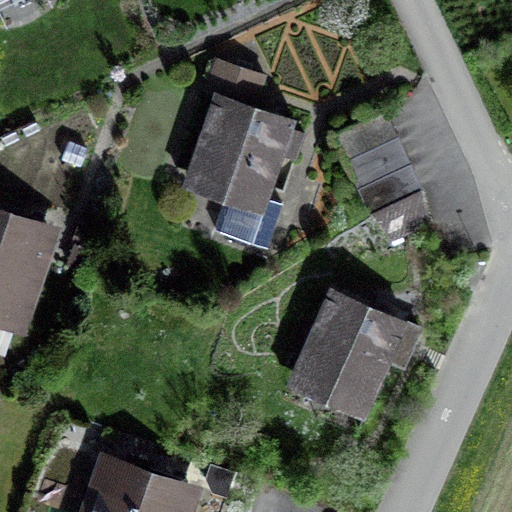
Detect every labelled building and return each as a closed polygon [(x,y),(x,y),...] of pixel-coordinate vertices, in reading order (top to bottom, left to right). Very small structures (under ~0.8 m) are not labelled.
[(298,129),(214,104),(183,205),(268,231),(298,129)] [(347,159),(399,135),(387,109),(335,132),(347,159)] [(359,186),(411,163),(399,135),(347,159),(359,186)] [(411,163),(359,186),(383,238),(434,215),(411,163)] [(61,240),(0,220),(0,328),(29,338),(61,240)] [(408,330),(328,297),(288,393),(367,427),(408,330)] [(197,511),(204,492),(105,460),(87,511),(197,511)]
